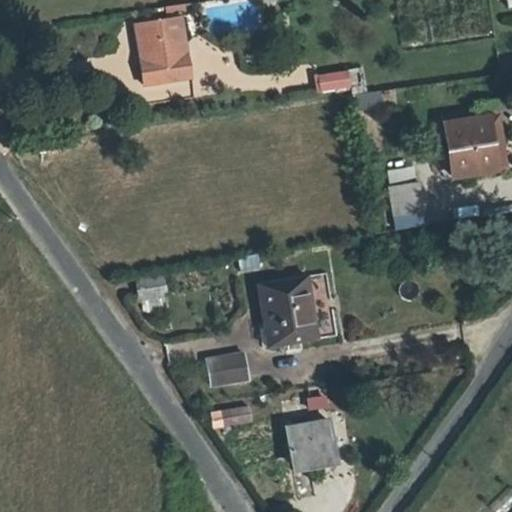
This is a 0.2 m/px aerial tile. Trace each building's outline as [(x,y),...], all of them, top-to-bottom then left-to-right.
[(158,17),(133,21),(143,85),(193,78),(189,50),(163,53),(158,17)] [(356,69),(314,73),(315,91),(358,88),(356,69)] [(357,110),(383,105),(379,89),(354,94),(357,110)] [(491,121),(467,124),(470,144),(474,175),(498,170),(491,121)] [(470,144),(467,124),(437,128),(439,148),(470,144)] [(470,144),(439,148),(443,179),(474,175),(470,144)] [(415,166),(387,167),(388,180),(416,178),(415,166)] [(415,183),(385,187),(388,214),(418,209),(415,183)] [(140,311),(167,308),(163,277),(136,280),(140,311)] [(303,280),(253,287),(264,353),(313,346),(303,280)] [(243,359),(204,362),(207,390),(246,384),(243,359)] [(308,410),(326,407),(324,394),(306,397),(308,410)] [(222,404),(224,419),(251,416),(249,400),(222,404)] [(323,427),(283,433),(288,467),(328,461),(323,427)] [(496,511),(504,511),(511,506),(511,486),(490,503),(496,511)]
